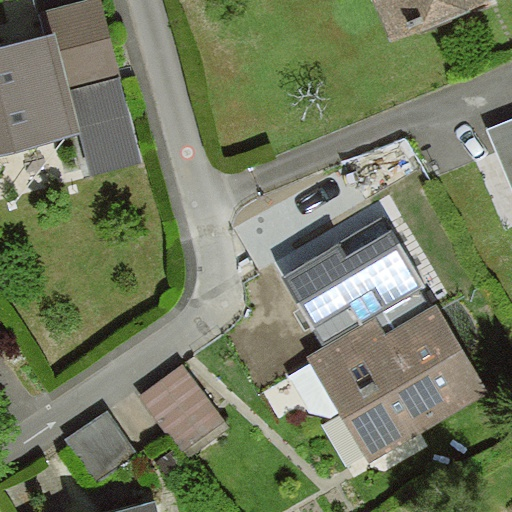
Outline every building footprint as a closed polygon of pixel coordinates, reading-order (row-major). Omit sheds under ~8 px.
[(503,0),(383,0),(401,42),(504,0),(503,0)] [(0,57),(0,157),(85,136),(74,90),(124,78),(106,3),(54,16),(60,42),(0,57)] [(321,360),(378,458),(491,392),(445,314),(392,344),(381,325),(321,360)] [(191,370),(149,400),(188,454),(229,425),(191,370)] [(115,416),(75,442),(104,485),(144,458),(115,416)]
